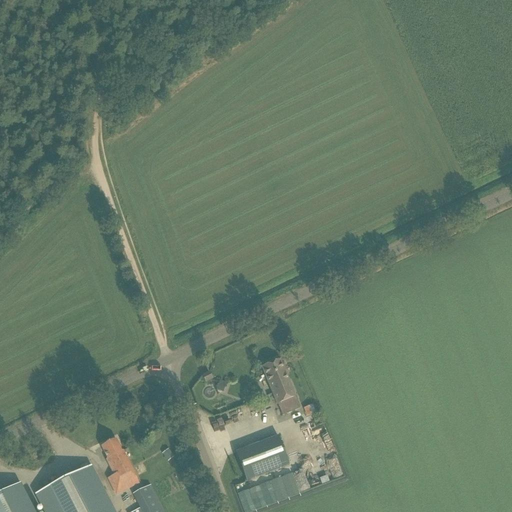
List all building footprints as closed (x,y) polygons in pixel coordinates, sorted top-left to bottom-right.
[(277,406),(278,406),(282,417),(299,410),(295,399),(283,370),(280,361),(262,368),(266,378),(277,406)] [(209,373),(202,376),(205,384),(213,380),(209,373)] [(220,380),(217,389),(223,391),(226,382),(220,380)] [(315,413),(312,405),(303,409),(306,417),(315,413)] [(304,440),(312,460),(329,454),(321,434),(304,440)] [(108,478),(108,479),(107,480),(116,497),(139,485),(128,461),(123,452),(122,453),(115,440),(101,448),(107,460),(106,460),(113,475),(108,478)] [(261,444),(257,445),(235,454),(246,482),(272,472),(265,454),(269,453),(265,444),(262,445),(261,444)] [(174,458),(168,450),(162,454),(168,462),(174,458)] [(46,511),(111,511),(90,469),(55,486),(38,495),(41,503),(46,511)] [(134,511),(163,511),(151,486),(133,495),(140,509),(134,511)] [(32,511),(21,489),(0,500),(0,511),(32,511)] [(244,511),(252,511),(256,511),(250,490),(238,494),(244,511)]
